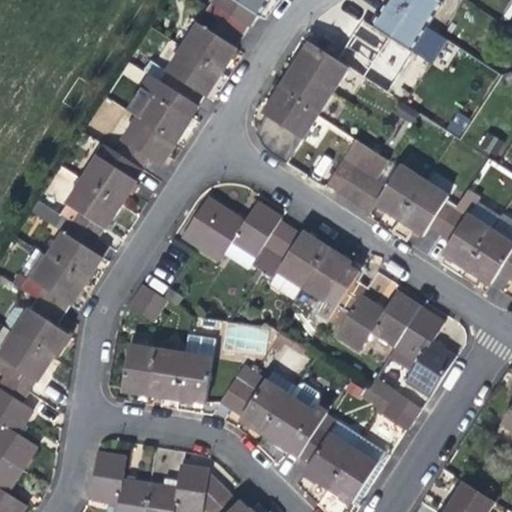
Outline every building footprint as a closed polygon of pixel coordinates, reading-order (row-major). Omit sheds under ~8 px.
[(252,22),(257,15),(233,0),(214,0),(213,3),(249,26),(252,22)] [(268,5),(270,0),(233,0),(257,15),(260,17),(268,5)] [(428,28),(433,20),(401,0),(387,0),(387,1),(428,28)] [(440,0),(401,0),(433,20),(444,3),(440,0)] [(412,52),(428,28),(387,1),(371,26),(374,28),(371,33),(361,50),(385,67),(400,45),(412,52)] [(201,24),(185,47),(224,72),(233,58),(239,49),(236,48),(244,36),(219,20),(212,32),(201,24)] [(301,58),(295,68),(334,93),(350,68),(311,43),(301,58)] [(214,87),(224,72),(185,47),(163,82),(199,105),(205,96),(207,98),(214,87)] [(318,116),(334,93),(295,68),(289,76),(279,91),(318,116)] [(191,116),(199,105),(163,82),(140,117),(178,142),(193,118),(191,116)] [(304,138),(318,116),(279,91),(272,102),(265,113),(304,138)] [(456,112),(449,129),(461,135),(469,118),(456,112)] [(140,117),(117,152),(145,170),(151,159),(162,167),(168,158),(178,142),(140,117)] [(479,148),(496,155),(502,139),(485,133),(479,148)] [(329,182),(339,189),(367,148),(355,141),(329,182)] [(106,144),(83,179),(122,204),(134,185),(145,170),(117,152),(106,144)] [(377,155),(367,148),(339,189),(350,196),(377,155)] [(350,196),(360,203),(384,168),(387,162),(377,155),(350,196)] [(396,175),(384,168),(360,203),(372,210),(377,203),(393,213),(401,219),(425,182),(402,166),(396,175)] [(83,179),(60,214),(99,239),(112,220),(122,204),(83,179)] [(450,197),(425,182),(401,219),(415,228),(426,234),(450,197)] [(227,253),(250,269),(253,265),(264,272),(264,271),(294,226),(283,219),(285,217),(259,200),(245,220),(209,196),(184,236),(222,261),(227,253)] [(64,232),(49,256),(88,281),(98,266),(111,246),(99,239),(60,214),(51,208),(44,219),(64,232)] [(460,263),(469,269),(493,230),(469,215),(468,216),(457,209),(441,234),(452,241),(444,253),(460,263)] [(511,221),(502,215),(493,230),(511,242),(511,221)] [(294,226),(264,271),(264,272),(272,278),(269,282),(270,285),(275,288),(276,286),(295,298),(303,286),(329,245),(314,236),(305,230),(304,232),(294,226)] [(499,273),(510,280),(511,276),(511,242),(493,230),(469,269),(484,278),(491,284),(499,273)] [(320,314),(330,320),(358,278),(348,272),(354,262),(344,255),(329,245),(303,286),(328,302),(320,314)] [(27,291),(39,298),(65,315),(79,294),(88,281),(49,256),(34,246),(19,269),(29,275),(21,287),(27,291)] [(374,332),(397,347),(423,306),(405,295),(398,291),(385,309),(363,294),(369,285),(358,278),(330,320),(341,327),(337,333),(362,350),(374,332)] [(165,296),(144,282),(137,293),(162,311),(169,299),(165,296)] [(155,322),(162,311),(137,293),(130,305),(155,322)] [(58,325),(65,315),(39,298),(16,333),(55,357),(67,338),(70,333),(58,325)] [(448,322),(423,306),(397,347),(391,356),(413,371),(408,379),(431,396),(457,356),(445,348),(435,342),(448,322)] [(0,358),(0,371),(6,375),(31,391),(39,396),(50,379),(61,361),(55,357),(16,333),(0,358)] [(189,340),(187,352),(180,399),(195,401),(208,403),(216,344),(189,340)] [(139,393),(152,395),(160,348),(130,343),(123,391),(139,393)] [(165,397),(180,399),(187,352),(160,348),(152,395),(165,397)] [(221,401),(234,409),(251,383),(257,373),(245,365),(221,401)] [(251,383),(234,409),(244,415),(243,417),(251,423),(265,433),(290,395),(297,385),(274,369),(267,380),(257,373),(251,383)] [(24,402),(31,391),(6,375),(0,382),(0,453),(23,469),(38,446),(20,434),(23,429),(35,410),(24,402)] [(387,400),(391,403),(398,392),(377,378),(370,389),(387,400)] [(323,403),(297,385),(290,395),(265,433),(286,447),(301,458),(325,420),(316,414),(321,407),(323,403)] [(398,392),(391,403),(416,419),(423,408),(398,392)] [(385,413),(409,430),(416,419),(391,403),(385,413)] [(325,420),(330,413),(321,407),(316,414),(325,420)] [(330,413),(325,420),(336,427),(341,420),(330,413)] [(319,480),(330,487),(356,448),(364,436),(341,420),(336,427),(325,420),(301,458),(312,465),(307,472),(319,480)] [(393,455),(364,436),(356,448),(380,465),(355,504),(360,508),(385,468),(393,455)] [(380,465),(356,448),(330,487),(345,498),(355,504),(380,465)] [(146,511),(151,482),(136,480),(124,478),(128,455),(99,451),(91,498),(110,501),(108,511),(146,511)] [(0,511),(25,511),(29,507),(7,493),(23,469),(0,453),(0,511)] [(168,485),(151,482),(146,511),(205,511),(206,507),(210,511),(228,511),(241,500),(211,470),(211,469),(183,464),(180,487),(168,485)] [(458,493),(445,511),(490,511),(497,501),(466,481),(458,493)] [(255,511),(251,508),(249,509),(241,500),(228,511),(255,511)]
